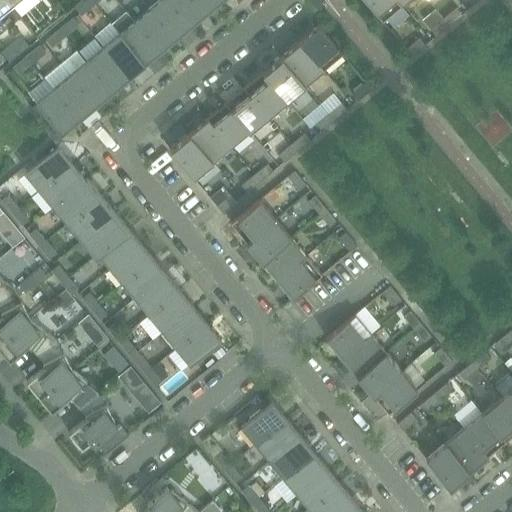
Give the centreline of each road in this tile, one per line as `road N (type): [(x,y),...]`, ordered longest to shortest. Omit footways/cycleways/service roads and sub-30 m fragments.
road 1 (residential): [(272,344),(126,162),(122,140),(127,120),(279,0)]
road 2 (residential): [(83,494),(272,344)]
road 3 (residential): [(413,511),(272,344)]
